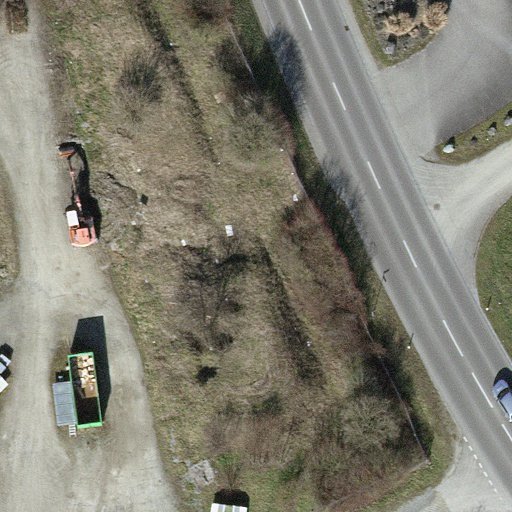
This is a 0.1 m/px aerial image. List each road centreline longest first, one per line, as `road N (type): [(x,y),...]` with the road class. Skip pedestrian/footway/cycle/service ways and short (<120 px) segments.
road 1 (tertiary): [(301,0),(436,297),(511,437)]
road 2 (track): [(36,511),(62,363),(51,216),(15,75),(0,58)]
road 3 (track): [(365,141),(445,89),(493,45),(490,13),(479,0)]
road 4 (track): [(436,297),(511,192)]
